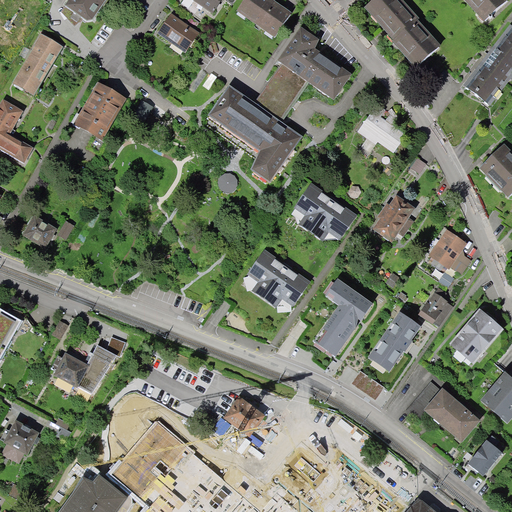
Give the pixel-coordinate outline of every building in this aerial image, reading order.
[(73,0),(69,6),(93,24),(111,0),(73,0)] [(193,0),(215,17),(227,0),(193,0)] [(251,0),(241,16),(277,40),(292,17),(267,0),(251,0)] [(444,50),(400,0),(378,0),(366,11),(418,72),(444,50)] [(511,2),(509,0),(465,0),(486,24),(511,2)] [(25,19),(3,14),(0,25),(0,39),(19,44),(25,19)] [(187,51),(198,34),(174,18),(162,34),(187,51)] [(281,123),(309,84),(335,102),(352,77),(315,52),(321,44),(312,38),(303,31),(280,64),(284,67),(255,106),(232,89),(212,116),(264,154),(250,173),(269,187),(304,140),(281,123)] [(511,35),(469,90),(490,107),(511,78),(511,35)] [(14,85),(38,99),(65,53),(42,39),(14,85)] [(76,128),(104,143),(125,102),(97,87),(76,128)] [(23,114),(3,102),(0,107),(0,151),(26,167),(35,151),(10,136),(23,114)] [(483,169),(510,201),(511,199),(511,157),(505,150),(483,169)] [(357,219),(312,187),(295,211),(305,218),(299,226),(324,244),(329,236),(340,243),(357,219)] [(372,227),(394,244),(417,213),(395,197),(372,227)] [(59,232),(36,219),(24,239),(47,252),(59,232)] [(74,228),(66,224),(58,239),(66,243),(74,228)] [(468,247),(447,233),(430,258),(451,273),(468,247)] [(311,285),(266,254),(249,278),(260,285),(253,295),(277,311),(284,302),(294,309),(311,285)] [(455,281),(446,275),(439,284),(448,291),(455,281)] [(380,307),(352,288),(335,311),(364,331),(380,307)] [(418,323),(408,316),(395,337),(406,344),(409,339),(428,351),(455,309),(444,302),(439,309),(431,304),(418,323)] [(0,363),(23,323),(0,310),(0,363)] [(455,350),(475,367),(504,333),(483,316),(455,350)] [(68,328),(59,323),(51,338),(60,342),(68,328)] [(88,365),(64,352),(54,376),(93,395),(118,357),(98,347),(88,365)] [(410,355),(399,347),(388,363),(398,371),(410,355)] [(487,401),(511,422),(511,421),(511,375),(510,374),(487,401)] [(427,411),(464,443),(482,422),(446,390),(427,411)] [(266,416),(240,397),(224,419),(250,438),(266,416)] [(428,415),(415,404),(406,415),(419,426),(428,415)] [(319,432),(302,418),(291,432),(309,445),(319,432)] [(42,434),(17,421),(4,445),(29,458),(42,434)] [(71,432),(49,422),(44,432),(65,443),(71,432)] [(497,464),(479,449),(466,465),(484,480),(497,464)] [(115,511),(125,499),(100,478),(94,485),(83,480),(58,511),(115,511)] [(351,491),(342,484),(332,495),(353,511),(357,511),(371,494),(357,483),(351,491)] [(436,511),(420,498),(408,511),(436,511)]
